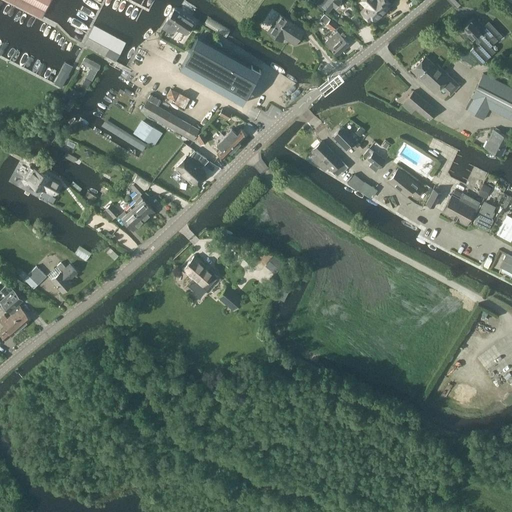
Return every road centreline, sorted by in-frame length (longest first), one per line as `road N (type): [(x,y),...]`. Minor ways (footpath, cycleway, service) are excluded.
road 1 (tertiary): [(0,373),(181,224),(299,108)]
road 2 (residential): [(511,251),(411,210),(299,108)]
road 3 (tertiary): [(299,108),(429,0)]
road 4 (unknown): [(273,132),(143,70)]
